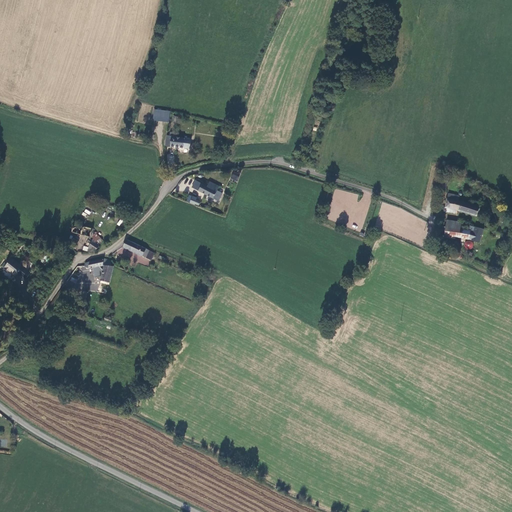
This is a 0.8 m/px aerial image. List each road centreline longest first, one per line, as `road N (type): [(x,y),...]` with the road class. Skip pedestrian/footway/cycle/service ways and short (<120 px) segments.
road 1 (unclassified): [(0,362),(75,263),(117,245),(178,177),(210,166),(273,161),(395,200),(430,219),(439,247),(459,258)]
road 2 (tertiary): [(0,405),(56,443),(197,511)]
